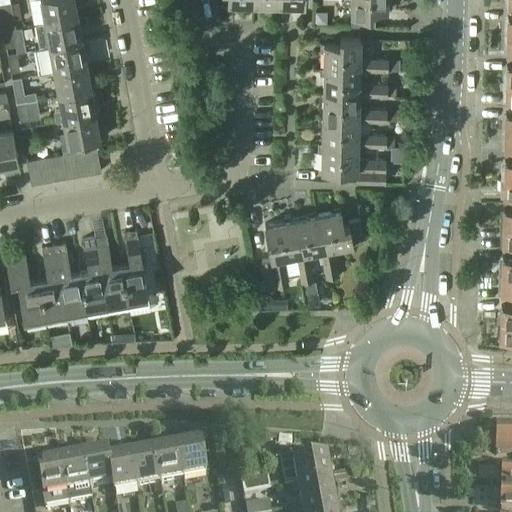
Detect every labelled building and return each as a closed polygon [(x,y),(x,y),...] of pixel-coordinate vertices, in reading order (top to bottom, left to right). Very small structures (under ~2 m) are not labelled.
[(38,0),(43,23),(77,16),(73,0),(38,0)] [(350,0),(350,25),(374,25),(374,13),(371,13),(371,8),(387,8),(387,1),(392,2),(392,0),(350,0)] [(10,3),(0,4),(0,16),(3,30),(15,28),(10,3)] [(316,11),(315,22),(327,22),(327,11),(316,11)] [(77,16),(43,23),(36,24),(40,48),(81,40),(77,16)] [(504,25),(503,35),(511,35),(511,17),(508,18),(508,25),(504,25)] [(15,28),(3,30),(6,48),(15,46),(15,45),(15,42),(19,41),(18,37),(23,36),(21,27),(15,28)] [(511,35),(503,35),(503,45),(508,45),(508,53),(511,53),(511,35)] [(324,44),(323,68),(339,68),(340,62),(359,63),(360,71),(387,71),(387,70),(399,71),(399,59),(388,59),(388,58),(359,57),(360,37),(339,37),(339,44),(323,43),(323,44),(324,44)] [(40,73),(52,71),(86,65),(81,40),(40,48),(35,49),(40,73)] [(20,71),(17,52),(7,54),(10,72),(20,71)] [(359,82),(360,71),(359,63),(340,62),(339,68),(323,68),(322,95),(338,95),(338,89),(358,89),(358,96),(387,96),(396,96),(396,87),(387,87),(387,83),(359,82)] [(86,65),(52,71),(57,96),(91,89),(86,65)] [(502,73),(502,84),(511,84),(511,65),(507,65),(506,73),(502,73)] [(24,95),(21,77),(11,79),(15,97),(24,95)] [(511,84),(502,84),(502,94),(506,94),(506,101),(511,100),(511,84)] [(57,96),(61,119),(95,113),(91,89),(57,96)] [(322,95),(322,120),(338,120),(339,114),(358,115),(359,121),(386,122),(386,121),(397,121),(397,109),(387,109),(387,108),(358,107),(358,96),(358,89),(338,89),(338,95),(322,95)] [(29,120),(25,101),(16,103),(19,121),(29,120)] [(100,139),(95,113),(61,119),(66,145),(100,139)] [(501,121),(501,131),(511,131),(511,113),(506,113),(506,121),(501,121)] [(358,133),(359,121),(358,115),(339,114),(338,120),(322,120),(321,144),(320,144),(337,145),(338,139),(357,139),(357,145),(358,146),(386,147),(386,146),(394,146),(395,135),(386,135),(386,133),(358,133)] [(34,144),(30,126),(20,127),(24,146),(34,144)] [(0,165),(18,162),(12,129),(0,131),(0,165)] [(511,131),(501,131),(501,141),(505,141),(505,149),(511,149),(511,131)] [(357,158),(358,146),(357,145),(357,139),(338,139),(337,145),(320,144),(320,145),(321,145),(321,170),(356,171),(356,181),(385,182),(385,158),(357,158)] [(96,148),(85,150),(89,173),(101,171),(96,148)] [(85,150),(73,152),(77,175),(89,173),(85,150)] [(73,152),(61,154),(66,178),(77,175),(73,152)] [(54,180),(66,178),(61,154),(50,156),(54,180)] [(50,156),(38,158),(42,182),(54,180),(50,156)] [(31,184),(42,182),(38,158),(26,160),(31,184)] [(500,168),(500,179),(511,179),(511,161),(505,162),(505,168),(500,168)] [(511,179),(500,179),(500,189),(505,189),(504,197),(511,196),(511,179)] [(339,210),(314,215),(316,230),(322,229),(326,248),(320,249),(320,250),(325,277),(338,275),(333,247),(363,241),(359,218),(348,220),(349,223),(342,224),(339,209),(338,209),(339,210)] [(498,216),(498,227),(511,227),(511,209),(503,209),(503,216),(498,216)] [(289,219),(291,235),(297,234),(301,253),(295,254),(295,255),(300,282),(313,279),(308,252),(320,250),(320,249),(326,248),(322,229),(316,230),(314,215),(290,219),(290,218),(289,218),(289,219)] [(291,235),(289,219),(265,224),(271,258),(260,260),(266,289),(289,284),(284,257),(295,255),(295,254),(301,253),(297,234),(291,235)] [(511,227),(498,227),(498,237),(502,237),(502,245),(511,244),(511,227)] [(135,261),(121,264),(128,302),(149,298),(136,229),(124,231),(129,254),(133,253),(135,261)] [(107,234),(95,236),(108,306),(128,302),(121,264),(108,267),(106,258),(111,257),(107,234)] [(88,309),(108,306),(95,236),(83,238),(88,262),(93,261),(94,269),(81,271),(88,309)] [(66,241),(54,243),(67,313),(88,309),(81,271),(67,274),(66,266),(70,265),(66,241)] [(53,276),(39,279),(45,317),(67,313),(54,243),(43,246),(47,269),(51,268),(53,276)] [(25,321),(45,317),(39,279),(26,281),(25,273),(29,272),(24,249),(4,252),(10,286),(18,284),(25,321)] [(497,264),(497,275),(511,275),(511,257),(502,258),(502,264),(497,264)] [(511,275),(497,275),(496,285),(501,285),(501,293),(511,292),(511,275)] [(315,284),(303,286),(307,310),(319,307),(315,284)] [(270,293),(260,295),(263,309),(287,309),(287,302),(274,302),(271,300),(270,293)] [(167,309),(164,297),(156,298),(158,311),(167,309)] [(496,312),(496,323),(511,323),(511,305),(501,305),(501,312),(496,312)] [(511,323),(496,323),(495,334),(500,334),(500,341),(511,340),(511,323)] [(69,333),(59,335),(61,346),(71,345),(69,333)] [(136,341),(134,333),(113,333),(115,342),(136,341)] [(511,426),(496,426),(495,453),(511,453),(511,426)] [(200,441),(176,445),(182,479),(206,475),(200,441)] [(319,443),(319,441),(307,443),(310,455),(320,453),(320,456),(327,454),(324,442),(319,443)] [(176,445),(152,450),(158,484),(182,479),(176,445)] [(135,488),(158,484),(152,450),(129,454),(135,488)] [(89,488),(111,483),(113,483),(108,458),(107,451),(83,455),(89,488)] [(135,488),(129,454),(108,458),(113,483),(111,483),(113,492),(135,488)] [(66,492),(89,488),(83,455),(60,459),(66,492)] [(284,488),(289,487),(330,480),(326,457),(293,463),(292,458),(286,459),(282,462),(281,467),(284,488)] [(258,469),(256,458),(244,460),(247,471),(258,469)] [(43,496),(66,492),(60,459),(37,464),(43,496)] [(511,466),(501,466),(501,484),(511,484),(511,466)] [(267,491),(264,479),(241,483),(243,496),(267,491)] [(299,493),(301,509),(334,503),(330,480),(289,487),(290,495),(299,493)] [(511,486),(501,487),(500,511),(511,511),(511,486)] [(270,511),(268,502),(245,506),(246,511),(270,511)] [(335,511),(334,503),(301,509),(294,510),(293,511),(335,511)]
